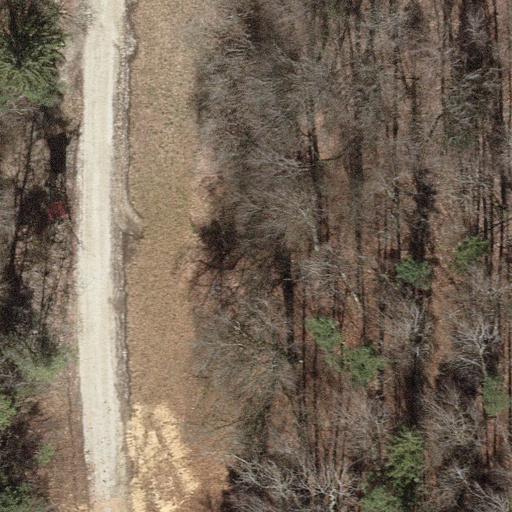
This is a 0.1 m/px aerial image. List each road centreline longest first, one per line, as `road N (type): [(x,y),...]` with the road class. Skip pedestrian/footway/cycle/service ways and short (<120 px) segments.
road 1 (track): [(112,511),(99,343),(102,0)]
road 2 (track): [(0,284),(89,0)]
